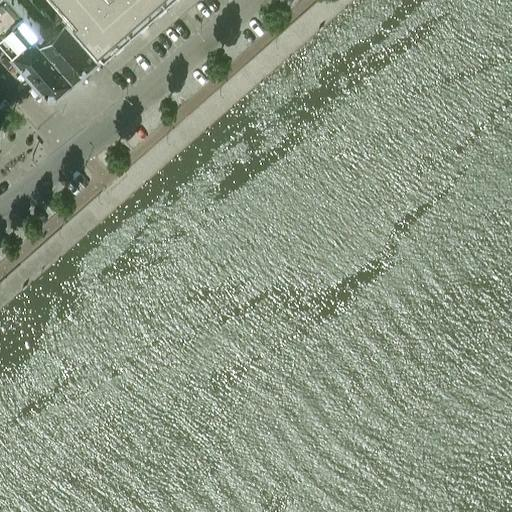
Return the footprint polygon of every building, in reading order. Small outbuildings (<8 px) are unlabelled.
[(31,22),(43,12),(32,0),(23,0),(0,20),(0,29),(1,31),(0,31),(0,36),(5,43),(9,40),(10,41),(31,22)] [(0,0),(0,20),(23,0),(0,0)] [(68,0),(103,40),(148,0),(68,0)] [(43,12),(31,22),(71,68),(97,45),(61,4),(54,9),(57,13),(51,19),(45,10),(43,12)] [(71,68),(31,22),(10,41),(42,78),(46,83),(54,84),(71,68)]
